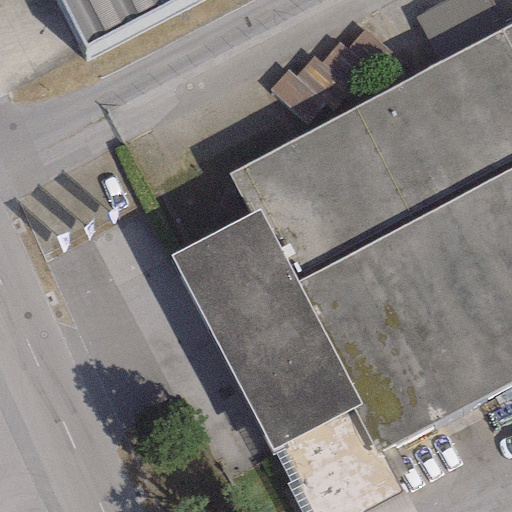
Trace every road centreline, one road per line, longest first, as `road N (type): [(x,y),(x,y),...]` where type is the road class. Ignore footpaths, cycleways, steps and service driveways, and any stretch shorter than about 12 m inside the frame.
road 1 (unclassified): [(322,0),(0,164)]
road 2 (residential): [(0,305),(95,511)]
